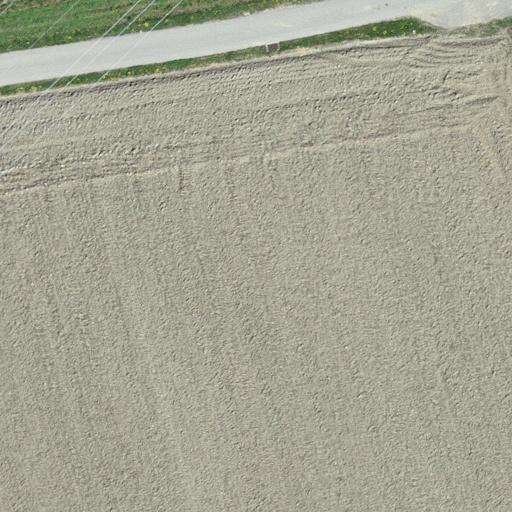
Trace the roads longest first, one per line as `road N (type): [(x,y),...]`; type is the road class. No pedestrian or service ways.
road 1 (track): [(288,33),(0,77)]
road 2 (residential): [(288,33),(431,0)]
